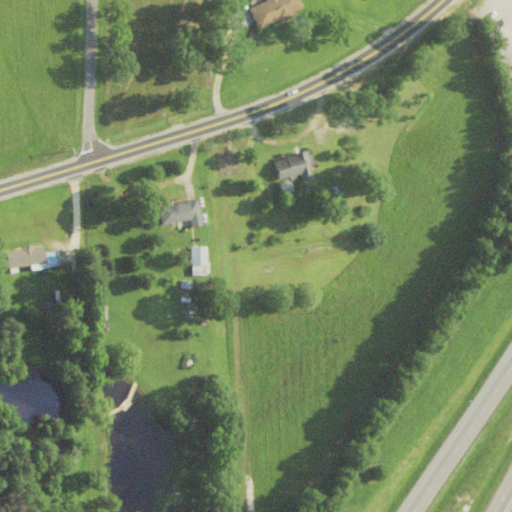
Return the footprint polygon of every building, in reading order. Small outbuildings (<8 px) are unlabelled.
[(264,0),(248,8),(258,29),(303,7),(299,0),(264,0)] [(310,149),(314,164),(310,165),(313,178),(302,181),(300,173),(278,179),(273,160),(310,149)] [(279,182),(282,194),(294,190),(291,179),(279,182)] [(336,184),(341,201),(322,207),(316,190),(336,184)] [(198,198),(203,224),(191,227),(190,219),(161,224),(157,205),(167,204),(166,201),(172,200),(173,202),(191,199),(198,198)] [(4,252),(7,267),(29,263),(46,260),(44,252),(43,245),(4,252)] [(189,245),(206,245),(206,263),(208,263),(208,272),(206,272),(206,274),(191,275),(190,261),(188,261),(188,258),(189,258),(189,245)] [(57,249),(59,265),(30,270),(29,263),(46,260),(44,252),(57,249)]
